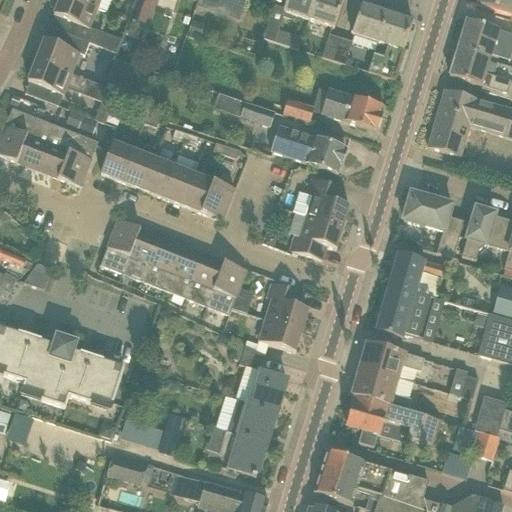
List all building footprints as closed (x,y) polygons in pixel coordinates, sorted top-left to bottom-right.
[(97,10),(70,0),(60,0),(54,18),(75,26),(70,38),(89,46),(96,49),(102,35),(89,30),(97,10)] [(70,0),(97,10),(100,0),(70,0)] [(221,1),(242,8),(243,8),(246,0),(199,0),(200,0),(219,7),(221,1)] [(316,0),(287,0),(283,14),(309,23),(316,0)] [(343,1),(339,0),(316,0),(309,23),(334,31),(343,1)] [(511,0),(481,0),(480,7),(511,16),(511,15),(511,0)] [(377,45),(387,16),(362,7),(352,37),(377,45)] [(412,24),(387,16),(377,45),(390,49),(384,67),(374,64),(370,75),(393,83),(412,24)] [(271,18),(263,41),(275,45),(282,22),(271,18)] [(457,53),(491,63),(493,57),(507,61),(511,48),(511,47),(511,36),(467,23),(457,53)] [(341,41),(329,37),(322,60),(333,63),(341,41)] [(84,58),(89,46),(70,38),(65,50),(44,42),(36,63),(71,77),(79,56),(84,58)] [(341,41),(333,63),(345,67),(352,46),(352,44),(341,41)] [(457,53),(449,79),(483,90),(483,89),(486,90),(484,95),(511,103),(511,84),(495,78),(487,76),(491,63),(457,53)] [(62,97),(67,87),(83,94),(87,83),(71,77),(36,63),(28,84),(62,97)] [(321,116),(376,135),(376,134),(377,134),(382,119),(381,119),(384,110),(329,92),(329,94),(319,92),(312,110),(315,111),(322,113),(321,116)] [(511,115),(445,95),(428,150),(459,160),(468,129),(511,142),(511,115)] [(288,102),(283,117),(310,125),(315,111),(312,110),(288,102)] [(245,105),(242,115),(240,120),(270,130),(275,115),(245,105)] [(0,141),(0,158),(16,165),(33,120),(12,111),(0,141)] [(145,126),(147,118),(135,114),(133,123),(145,126)] [(83,119),(74,115),(70,124),(79,128),(83,119)] [(147,118),(145,126),(156,130),(159,122),(147,118)] [(98,125),(84,119),(79,131),(93,137),(98,125)] [(16,165),(37,173),(55,128),(33,120),(16,165)] [(59,182),(76,136),(55,128),(37,173),(59,182)] [(280,130),(276,140),(271,155),(337,177),(345,154),(346,153),(280,130)] [(184,144),(187,136),(175,132),(172,141),(184,144)] [(80,190),(87,171),(97,145),(76,136),(59,182),(80,190)] [(187,136),(184,144),(196,148),(199,140),(187,136)] [(100,177),(121,185),(133,154),(112,146),(100,177)] [(213,154),(225,158),(228,150),(216,146),(213,154)] [(240,154),(228,150),(225,158),(237,162),(240,154)] [(153,162),(133,154),(121,185),(141,193),(153,162)] [(141,193),(161,201),(173,170),(153,162),(141,193)] [(194,178),(173,170),(161,201),(182,209),(194,178)] [(182,209),(202,217),(214,186),(194,178),(182,209)] [(344,191),(310,181),(306,196),(313,198),(306,220),(342,231),(349,209),(339,206),(344,191)] [(214,186),(202,217),(222,224),(234,194),(214,186)] [(411,196),(409,203),(403,223),(442,234),(436,256),(453,261),(463,224),(448,220),(452,208),(448,207),(449,205),(432,200),(431,202),(411,196)] [(480,246),(509,254),(511,243),(511,223),(494,219),(495,217),(475,211),(461,259),(475,263),(480,246)] [(300,239),(294,237),(289,253),(322,263),(326,249),(336,252),(342,231),(306,220),(300,239)] [(118,223),(115,230),(100,268),(121,277),(139,232),(118,223)] [(121,277),(143,285),(161,240),(139,232),(121,277)] [(182,248),(161,240),(143,285),(164,294),(182,248)] [(203,257),(182,248),(164,294),(186,302),(203,257)] [(27,264),(0,252),(0,262),(24,272),(27,264)] [(225,265),(203,257),(186,302),(207,310),(225,265)] [(388,289),(416,297),(423,275),(442,281),(445,270),(397,257),(388,289)] [(225,265),(207,310),(228,319),(246,274),(225,265)] [(44,293),(44,292),(51,271),(37,267),(23,286),(44,293)] [(0,275),(0,300),(4,303),(9,294),(11,295),(14,289),(17,282),(5,275),(4,277),(0,275)] [(266,300),(272,302),(265,323),(301,334),(308,312),(298,309),(302,296),(270,286),(266,300)] [(511,291),(500,288),(492,317),(511,322),(511,291)] [(403,339),(421,344),(424,332),(416,329),(425,300),(416,297),(388,289),(375,334),(402,342),(403,339)] [(511,324),(490,318),(489,319),(477,358),(511,368),(511,324)] [(294,355),(301,334),(265,323),(258,345),(294,355)] [(0,370),(8,373),(6,379),(5,380),(24,386),(23,390),(46,398),(43,405),(65,412),(68,400),(87,406),(90,399),(112,407),(124,370),(80,356),(74,354),(76,346),(56,340),(53,348),(41,344),(41,343),(0,329),(0,370)] [(258,345),(249,344),(247,343),(245,349),(255,354),(258,345)] [(239,366),(259,372),(264,358),(255,354),(245,349),(235,345),(230,360),(240,364),(239,366)] [(401,369),(416,373),(420,375),(424,362),(363,345),(356,370),(398,382),(401,369)] [(352,399),(355,400),(407,415),(410,402),(393,397),(398,382),(356,370),(351,387),(355,388),(352,399)] [(460,400),(466,379),(467,375),(456,371),(449,396),(460,400)] [(234,402),(248,406),(276,414),(286,382),(259,372),(256,381),(242,377),(234,402)] [(474,433),(479,435),(497,440),(499,432),(504,413),(506,405),(483,399),(474,433)] [(407,415),(355,400),(352,409),(351,409),(351,412),(348,411),(346,420),(346,421),(346,422),(347,423),(346,428),(362,432),(358,446),(373,450),(377,437),(379,438),(383,425),(410,432),(407,442),(431,449),(438,425),(407,415)] [(248,406),(238,439),(266,448),(276,414),(248,406)] [(0,410),(0,432),(4,433),(9,412),(0,410)] [(511,415),(504,413),(499,432),(511,436),(511,415)] [(13,415),(8,441),(27,445),(32,418),(13,415)] [(164,435),(158,453),(158,455),(174,460),(186,421),(170,416),(164,435)] [(123,422),(119,442),(159,449),(163,430),(123,422)] [(218,457),(230,461),(226,471),(255,481),(266,448),(238,439),(225,435),(218,457)] [(479,435),(478,439),(473,458),(492,463),(499,440),(497,440),(479,435)] [(367,511),(502,511),(503,508),(472,499),(450,511),(423,503),(428,484),(365,466),(327,454),(313,496),(352,507),(357,493),(370,497),(366,511),(367,511)] [(460,477),(466,479),(473,458),(466,456),(460,477)] [(146,468),(111,459),(106,479),(141,488),(146,468)] [(511,473),(511,474),(509,473),(503,493),(511,495),(511,473)] [(204,511),(265,511),(268,504),(254,500),(254,499),(242,495),(242,496),(181,478),(175,498),(199,505),(198,510),(204,511)]
